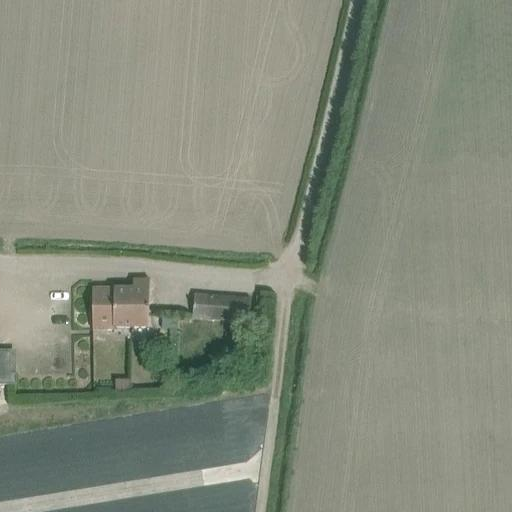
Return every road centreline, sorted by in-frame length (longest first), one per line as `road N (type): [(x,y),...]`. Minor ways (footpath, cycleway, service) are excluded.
road 1 (unclassified): [(0,263),(290,275),(358,0)]
road 2 (track): [(290,275),(260,511)]
